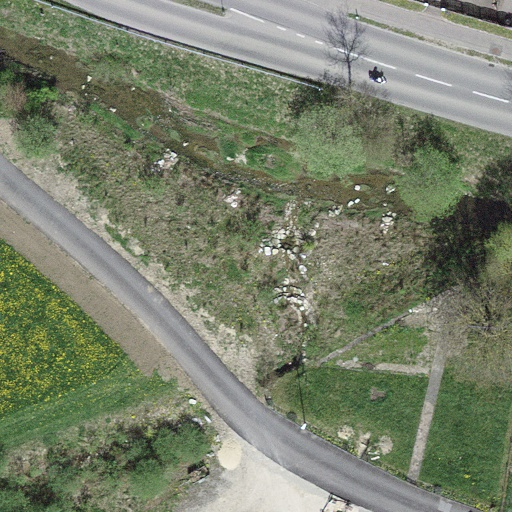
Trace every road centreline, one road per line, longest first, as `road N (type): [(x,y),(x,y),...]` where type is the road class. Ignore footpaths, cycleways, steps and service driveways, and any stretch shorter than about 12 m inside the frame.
road 1 (unclassified): [(0,170),(115,268),(269,434),(301,458),(437,511)]
road 2 (primary): [(511,103),(185,0)]
